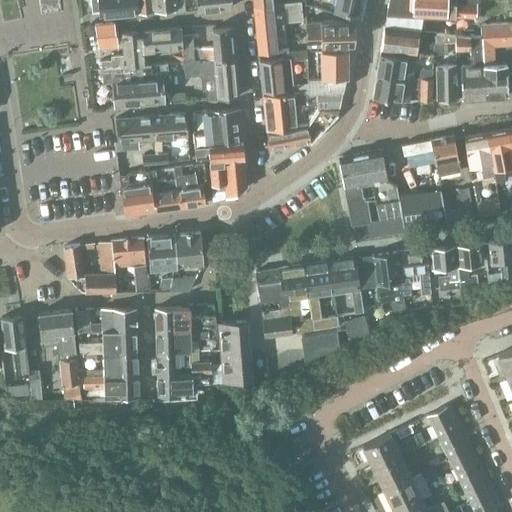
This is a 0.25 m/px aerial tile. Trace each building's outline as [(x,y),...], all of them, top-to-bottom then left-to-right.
[(138,12),(136,0),(90,0),(91,11),(99,10),(100,16),(138,12)] [(136,0),(138,12),(153,11),(153,10),(176,8),(175,0),(136,0)] [(177,14),(185,13),(183,0),(175,0),(176,8),(177,14)] [(229,0),(195,0),(197,12),(230,9),(229,0)] [(336,0),(334,10),(336,10),(350,13),(358,15),(361,0),(336,0)] [(388,0),(386,17),(385,27),(419,32),(420,19),(454,21),(454,16),(471,17),(471,0),(388,0)] [(283,46),(276,47),(275,43),(284,42),(283,22),(302,20),(300,2),(276,4),(272,5),(272,6),(254,7),(259,53),(283,53),(284,52),(283,46)] [(351,43),(355,20),(306,23),(307,45),(351,43)] [(511,22),(479,24),(480,36),(483,36),(511,34),(511,22)] [(95,36),(96,36),(116,34),(116,33),(115,33),(113,23),(94,25),(95,36)] [(199,59),(203,59),(235,55),(232,25),(212,27),(214,46),(198,47),(199,59)] [(191,34),(182,34),(181,27),(141,31),(143,51),(173,48),(174,52),(179,52),(179,47),(181,47),(182,62),(193,61),(191,34)] [(419,32),(385,27),(382,49),(417,53),(419,32)] [(103,84),(109,83),(108,69),(135,66),(145,65),(143,51),(141,31),(122,34),(124,55),(109,57),(110,60),(100,61),(103,84)] [(434,33),(434,43),(446,43),(454,42),(454,35),(434,33)] [(116,34),(96,36),(97,48),(117,46),(116,34)] [(511,44),(511,34),(483,36),(484,64),(494,64),(493,46),(511,44)] [(454,50),(469,49),(468,37),(454,35),(454,50)] [(468,37),(469,49),(470,66),(462,67),(463,98),(486,97),(485,66),(484,66),(484,64),(483,36),(480,36),(468,37)] [(434,43),(433,55),(446,55),(446,43),(434,43)] [(317,77),(308,78),(308,91),(316,91),(343,89),(342,77),(346,76),(346,70),(347,69),(346,49),(316,51),(316,55),(320,55),(321,77),(317,77)] [(284,52),(283,53),(284,60),(260,62),(263,93),(291,91),(288,61),(305,59),(304,50),(284,52)] [(235,55),(203,59),(205,78),(215,77),(217,97),(239,95),(235,55)] [(378,55),(375,77),(411,79),(414,58),(378,55)] [(149,64),(145,65),(135,66),(139,105),(164,103),(161,78),(151,79),(149,64)] [(434,65),(435,100),(457,98),(457,64),(434,65)] [(508,65),(485,66),(486,97),(509,96),(508,65)] [(108,69),(109,83),(112,83),(114,108),(139,105),(135,66),(108,69)] [(417,78),(431,78),(431,69),(418,69),(417,78)] [(411,79),(375,77),(371,98),(407,101),(409,89),(419,89),(419,100),(430,100),(431,78),(419,78),(418,79),(411,79)] [(343,89),(316,91),(317,102),(317,109),(339,108),(343,89)] [(308,91),(263,96),(266,123),(267,131),(285,129),(297,127),(297,126),(295,104),(317,102),(316,91),(308,91)] [(183,93),(169,94),(170,102),(184,101),(183,93)] [(203,111),(206,143),(241,139),(238,108),(203,111)] [(285,129),(267,131),(269,151),(310,142),(323,128),(337,115),(339,108),(317,109),(309,123),(297,126),(297,127),(285,129)] [(186,112),(150,115),(153,138),(188,135),(186,112)] [(153,138),(150,115),(115,119),(117,142),(153,138)] [(196,121),(192,122),(193,132),(194,132),(202,131),(201,125),(196,121)] [(491,163),(511,159),(511,155),(507,129),(486,133),(491,163)] [(493,172),(491,163),(486,133),(464,137),(469,167),(480,165),(483,178),(493,177),(495,185),(504,183),(502,171),(493,172)] [(436,165),(437,164),(439,172),(461,168),(454,134),(431,138),(436,165)] [(210,157),(212,174),(227,172),(225,157),(243,155),(241,139),(206,143),(196,144),(197,158),(210,157)] [(379,149),(337,157),(343,188),(350,225),(354,240),(404,233),(398,197),(397,198),(395,186),(386,180),(380,149),(379,149)] [(168,153),(154,155),(155,164),(169,162),(168,153)] [(155,164),(154,155),(143,156),(144,165),(155,164)] [(215,201),(228,199),(245,188),(243,155),(225,157),(227,172),(212,174),(213,190),(215,201)] [(148,171),(150,181),(152,193),(153,192),(156,212),(181,209),(176,178),(174,178),(174,179),(156,182),(154,170),(148,171)] [(152,193),(150,181),(128,184),(127,175),(119,176),(118,176),(124,217),(130,216),(156,212),(153,192),(152,193)] [(194,175),(176,178),(181,209),(204,205),(201,184),(196,185),(194,175)] [(446,210),(449,227),(471,223),(469,211),(472,211),(468,188),(457,190),(460,207),(446,210)] [(440,191),(398,197),(404,233),(447,227),(443,206),(442,206),(440,191)] [(475,202),(478,218),(501,214),(498,198),(475,202)] [(201,231),(175,233),(178,270),(182,269),(182,265),(204,263),(201,231)] [(178,270),(175,233),(148,235),(151,268),(173,266),(174,270),(178,270)] [(93,243),(63,247),(67,278),(85,293),(116,292),(115,266),(127,265),(128,275),(135,274),(137,291),(150,290),(150,282),(149,274),(147,274),(144,236),(113,239),(113,240),(98,242),(100,272),(83,273),(80,249),(94,248),(93,243)] [(487,275),(489,286),(511,284),(511,239),(487,241),(489,263),(500,262),(501,273),(487,275)] [(459,246),(455,246),(458,279),(468,278),(467,264),(469,264),(481,263),(480,244),(459,246)] [(455,246),(430,249),(432,268),(446,267),(447,276),(437,277),(439,292),(459,290),(458,279),(455,246)] [(400,251),(397,251),(402,291),(409,290),(409,283),(408,277),(418,276),(419,282),(420,294),(430,293),(426,249),(413,250),(400,251)] [(397,251),(361,257),(366,287),(375,286),(378,303),(389,302),(389,305),(391,305),(403,303),(402,296),(402,291),(397,251)] [(355,258),(330,261),(334,285),(336,285),(337,294),(352,292),(355,314),(363,312),(355,258)] [(330,261),(306,265),(310,295),(314,321),(325,319),(322,301),(318,297),(337,294),(336,285),(334,285),(330,261)] [(306,265),(282,268),(285,287),(289,287),(295,324),(302,323),(298,297),(310,295),(306,265)] [(285,287),(282,268),(258,272),(262,302),(281,300),(282,309),(264,312),(268,338),(296,334),(296,332),(295,324),(289,287),(285,287)] [(468,278),(458,279),(459,290),(463,289),(478,288),(477,277),(468,278)] [(171,280),(169,291),(188,292),(195,279),(171,280)] [(158,291),(169,291),(171,280),(160,281),(158,291)] [(157,308),(158,331),(207,328),(206,316),(193,316),(192,306),(157,308)] [(77,332),(101,332),(136,330),(136,308),(100,309),(100,323),(90,323),(88,309),(75,310),(77,332)] [(56,344),(58,354),(59,360),(62,403),(80,402),(78,383),(79,383),(77,358),(76,358),(75,354),(74,345),(73,331),(70,309),(37,313),(40,340),(41,346),(56,344)] [(15,349),(17,362),(19,376),(28,375),(28,370),(27,364),(29,363),(23,318),(21,315),(2,318),(7,350),(15,349)] [(362,316),(343,321),(349,343),(368,334),(367,331),(362,316)] [(314,321),(311,321),(312,330),(338,326),(337,317),(325,319),(314,321)] [(217,322),(222,384),(252,381),(247,320),(217,322)] [(302,323),(295,324),(296,332),(312,330),(311,321),(302,323)] [(158,331),(159,352),(194,351),(194,339),(216,338),(216,328),(207,328),(158,331)] [(78,354),(102,353),(137,352),(136,330),(101,332),(101,342),(78,343),(78,354)] [(305,362),(338,348),(336,331),(301,337),(305,362)] [(511,348),(498,354),(507,377),(511,374),(511,348)] [(159,353),(161,375),(196,374),(211,373),(210,361),(195,362),(195,351),(194,351),(159,353)] [(81,370),(82,376),(138,374),(137,352),(102,353),(102,370),(81,370)] [(28,375),(32,405),(42,403),(39,387),(41,387),(38,369),(28,370),(28,375)] [(138,374),(82,376),(83,388),(103,388),(103,397),(138,397),(138,374)] [(196,374),(161,375),(162,397),(201,395),(201,392),(197,392),(196,374)] [(6,387),(8,399),(28,397),(27,384),(6,387)] [(137,400),(123,401),(123,409),(137,408),(137,400)] [(427,414),(438,437),(456,428),(445,405),(427,414)] [(210,428),(225,440),(236,424),(222,412),(210,428)] [(236,424),(247,433),(254,425),(242,416),(236,424)] [(408,423),(395,430),(400,439),(412,433),(408,423)] [(438,437),(448,458),(466,449),(456,428),(438,437)] [(363,445),(374,468),(401,454),(390,432),(363,445)] [(401,443),(401,444),(405,452),(419,446),(413,435),(402,440),(402,441),(401,441),(401,442),(401,443)] [(448,458),(459,479),(477,471),(466,449),(448,458)] [(374,468),(384,489),(411,476),(401,454),(374,468)] [(438,456),(418,466),(421,471),(441,462),(438,456)] [(459,479),(469,501),(487,492),(477,471),(459,479)] [(384,489),(395,511),(422,498),(411,476),(384,489)] [(469,501),(474,511),(497,511),(487,492),(469,501)] [(395,511),(446,511),(448,511),(443,501),(427,508),(422,498),(395,511)]
